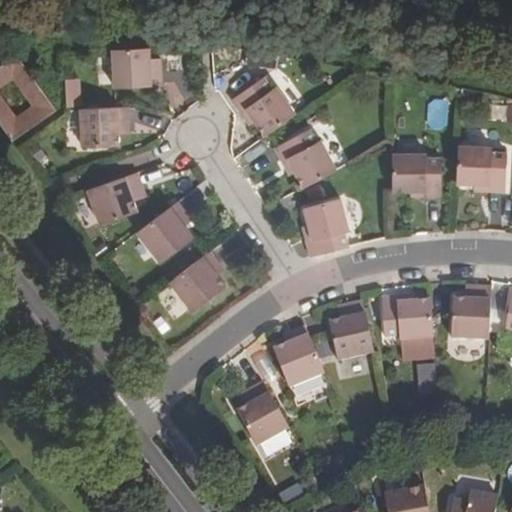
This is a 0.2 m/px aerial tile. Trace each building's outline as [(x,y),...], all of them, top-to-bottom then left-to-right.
[(162,85),(161,58),(150,59),(150,48),(113,50),(115,88),(162,85)] [(0,66),(0,124),(12,141),(57,110),(17,54),(0,66)] [(265,136),(296,114),(276,86),(273,89),(264,77),(232,100),(241,113),(246,109),(254,122),(265,136)] [(77,78),(62,78),(63,106),(78,106),(77,78)] [(428,100),(427,121),(441,122),(442,101),(428,100)] [(81,109),(83,147),(120,145),(119,134),(130,134),(129,107),(81,109)] [(241,113),(250,125),(254,122),(246,109),(241,113)] [(275,147),(283,162),(288,159),(295,172),(303,188),(337,169),(321,140),(317,142),(310,129),(275,147)] [(489,191),(505,192),(507,153),(492,152),(493,148),(459,146),(457,184),(475,185),(489,185),(489,191)] [(426,198),(442,198),(442,158),(427,158),(427,153),(393,154),(393,191),(411,192),(426,192),(426,198)] [(283,162),(290,175),(295,172),(288,159),(283,162)] [(143,187),(138,172),(88,190),(100,225),(138,212),(134,199),(131,192),(143,187)] [(134,199),(146,194),(143,187),(131,192),(134,199)] [(341,198),(304,208),(309,225),(312,239),(306,242),(311,257),(349,247),(345,232),(349,231),(341,198)] [(160,263),(194,237),(185,226),(180,220),(187,215),(178,202),(137,233),(160,263)] [(180,220),(185,226),(192,221),(187,215),(180,220)] [(309,225),(303,227),(306,241),(312,239),(309,225)] [(170,282),(193,312),(226,286),(217,275),(213,269),(220,264),(210,251),(170,282)] [(217,275),(225,269),(220,264),(213,269),(217,275)] [(465,299),(475,300),(476,287),(466,286),(465,299)] [(465,299),(454,299),(452,339),(489,340),(491,288),(476,287),(475,300),(465,299)] [(385,338),(400,337),(400,341),(434,338),(431,300),(413,302),(399,303),(398,297),(382,298),(385,338)] [(363,301),(347,305),(350,317),(340,320),(329,322),(338,361),(374,353),(363,301)] [(338,307),(340,320),(350,317),(347,305),(338,307)] [(289,388),(324,374),(305,327),(290,333),(294,341),(287,344),(273,349),(289,388)] [(283,336),(287,344),(294,341),(290,333),(283,336)] [(415,365),(418,387),(431,384),(428,363),(415,365)] [(263,382),(249,390),(255,401),(249,405),(237,411),(257,446),(289,429),(263,382)] [(249,405),(255,401),(249,390),(242,393),(249,405)] [(428,511),(424,488),(385,495),(387,511),(428,511)] [(495,511),(498,497),(470,493),(468,503),(453,501),(451,511),(495,511)]
